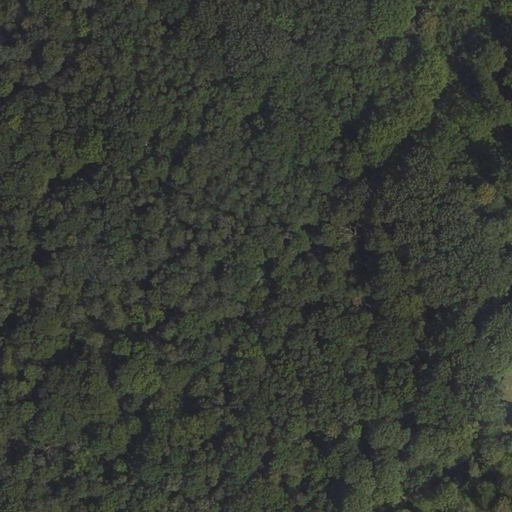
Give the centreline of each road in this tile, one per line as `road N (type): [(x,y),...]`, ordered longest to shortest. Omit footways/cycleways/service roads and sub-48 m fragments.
road 1 (track): [(511,259),(384,151),(351,142),(238,0)]
road 2 (track): [(511,440),(397,511)]
